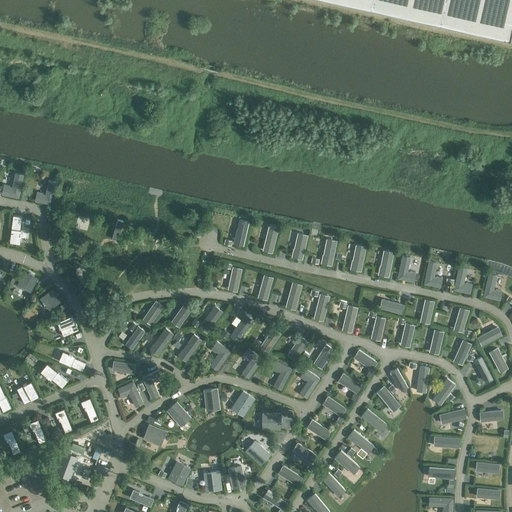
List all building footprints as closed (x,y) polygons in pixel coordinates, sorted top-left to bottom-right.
[(511,0),(349,0),(510,36),(511,24),(511,0)] [(10,186),(3,184),(1,194),(19,198),(24,174),(15,172),(12,187),(9,187),(10,186)] [(52,205),(57,181),(48,180),(45,195),(43,194),(43,193),(37,191),(35,201),(52,205)] [(20,230),(22,217),(13,215),(11,229),(10,242),(20,243),(20,237),(21,237),(22,233),(21,233),(21,230),(20,230)] [(88,229),(90,218),(78,216),(77,227),(88,229)] [(235,243),(243,245),(249,222),(246,221),(245,220),(242,219),(240,220),(239,224),(240,225),(238,232),(237,232),(235,243)] [(104,224),(103,232),(114,232),(115,225),(104,224)] [(271,226),(268,227),(268,231),(268,232),(266,239),(263,250),(272,252),(277,229),(274,228),(274,227),(271,226)] [(303,233),(299,233),(297,234),(296,237),(297,238),(296,246),(297,247),(295,249),(294,248),(292,257),(302,259),(307,235),(303,234),(303,233)] [(332,239),(328,239),(326,240),(325,243),(326,244),(325,252),(326,253),(324,255),(323,254),(321,263),(331,265),(336,241),(332,240),(332,239)] [(362,246),(361,245),(358,244),(355,246),(355,249),(356,250),(354,258),(355,259),(354,261),(352,260),(351,269),(360,271),(365,247),(362,246)] [(389,251),(385,250),(383,252),(383,255),(383,256),(382,263),(383,265),(381,266),(380,266),(378,274),(388,276),(393,253),(389,252),(389,251)] [(407,256),(406,256),(404,256),(403,256),(398,278),(414,282),(416,273),(410,271),(410,272),(407,272),(410,257),(409,257),(407,256)] [(437,263),(429,261),(424,284),(441,287),(443,278),(436,277),(436,278),(434,277),(437,263)] [(241,269),(233,267),(229,288),(237,290),(241,269)] [(463,284),(467,269),(459,267),(454,290),(470,293),(472,284),(466,283),(466,284),(463,284)] [(38,277),(24,270),(16,284),(21,287),(24,289),(24,288),(31,292),(38,277)] [(500,300),(502,291),(496,290),(496,291),(493,290),(496,276),(495,275),(493,274),(492,274),(490,274),(489,274),(483,296),(500,300)] [(272,277),(265,275),(259,296),(266,298),(272,277)] [(301,285),(293,282),(290,293),(288,301),(287,301),(286,305),(287,307),(290,308),(292,307),(294,308),(301,285)] [(63,300),(53,287),(40,297),(43,301),(45,304),(50,310),(63,300)] [(329,296),(320,294),(317,304),(318,305),(316,312),(315,313),(314,316),(315,318),(319,319),(320,318),(322,319),(329,296)] [(309,315),(314,316),(318,298),(314,297),(309,315)] [(383,299),(380,307),(401,312),(403,305),(383,299)] [(429,322),(433,301),(425,299),(421,320),(429,322)] [(156,301),(144,318),(150,323),(163,306),(156,301)] [(172,321),(179,325),(191,308),(185,303),(172,321)] [(222,311),(219,309),(219,308),(215,305),(212,309),(213,310),(207,318),(207,317),(200,326),(207,331),(222,311)] [(357,307),(348,305),(346,316),(344,324),(343,324),(343,328),(344,330),(347,330),(348,330),(351,330),(357,307)] [(454,328),(462,330),(468,310),(460,308),(454,328)] [(238,340),(252,320),(249,318),(250,317),(246,313),(243,318),(244,318),(238,326),(237,326),(231,335),(238,340)] [(72,314),(57,321),(59,326),(60,330),(61,329),(63,336),(79,329),(72,314)] [(385,318),(377,316),(372,337),(380,339),(385,318)] [(409,346),(414,325),(406,323),(401,344),(409,346)] [(138,326),(126,343),(132,348),(145,331),(138,326)] [(478,337),(482,344),(501,334),(497,327),(478,337)] [(155,351),(158,354),(173,333),(166,328),(159,337),(160,338),(154,346),(153,345),(150,349),(154,352),(155,351)] [(268,350),(280,333),(274,328),(261,345),(268,350)] [(443,332),(435,330),(430,351),(438,352),(443,332)] [(186,360),(201,339),(194,334),(187,344),(188,344),(182,352),(181,351),(178,355),(183,359),(183,358),(186,360)] [(295,358),(307,341),(300,336),(288,354),(295,358)] [(470,344),(463,340),(454,360),(462,363),(470,344)] [(210,365),(217,370),(230,351),(217,341),(211,349),(216,352),(217,351),(219,353),(210,365)] [(321,367),(333,349),(326,345),(315,362),(321,367)] [(490,352),(500,371),(507,367),(497,348),(490,352)] [(249,377),(262,358),(248,349),(243,356),(248,360),(249,359),(251,360),(242,372),(243,373),(244,375),(246,376),(247,376),(249,377)] [(372,368),(376,362),(359,350),(354,357),(372,368)] [(69,354),(63,352),(59,361),(83,371),(86,363),(74,357),(75,357),(72,356),(73,355),(70,353),(69,354)] [(492,378),(481,357),(474,361),(485,382),(492,378)] [(134,373),(135,365),(114,361),(113,369),(134,373)] [(281,389),(292,368),(277,361),(273,369),(278,372),(279,370),(281,372),(274,385),(275,386),(277,387),(278,388),(280,388),(281,389)] [(66,381),(47,365),(42,371),(62,387),(66,381)] [(426,391),(429,367),(420,366),(418,384),(417,385),(416,389),(418,391),(422,391),(423,390),(426,391)] [(401,390),(408,386),(397,368),(390,372),(401,390)] [(306,369),(300,376),(306,380),(306,379),(308,380),(300,392),(307,397),(320,378),(306,369)] [(162,379),(158,370),(143,377),(152,398),(159,395),(153,381),(156,380),(156,381),(162,379)] [(339,380),(356,392),(361,385),(343,373),(339,380)] [(441,403),(455,384),(447,378),(442,385),(443,386),(443,388),(441,388),(437,394),(436,394),(434,397),(434,399),(437,402),(438,401),(441,403)] [(24,403),(39,396),(31,381),(27,383),(26,383),(23,384),(23,385),(17,388),(24,403)] [(141,403),(143,402),(133,381),(118,388),(122,397),(127,394),(127,393),(129,392),(136,405),(137,405),(139,405),(140,404),(141,403)] [(11,408),(1,385),(0,385),(0,405),(3,412),(11,408)] [(399,405),(384,386),(377,392),(384,400),(385,400),(390,406),(390,407),(392,410),(394,410),(397,408),(397,407),(399,405)] [(217,388),(204,390),(207,410),(219,408),(217,388)] [(243,415),(254,398),(243,391),(232,408),(243,415)] [(323,403),(341,415),(345,408),(328,396),(323,403)] [(99,418),(90,398),(82,401),(86,410),(91,421),(99,418)] [(190,417),(177,402),(167,410),(181,425),(190,417)] [(60,421),(65,432),(73,429),(64,408),(56,412),(60,421)] [(385,426),(387,424),(367,408),(362,415),(370,422),(371,422),(378,427),(378,428),(381,431),(383,430),(385,427),(385,426)] [(466,417),(464,409),(440,414),(441,417),(440,418),(441,422),(443,423),(447,422),(447,421),(455,419),(455,420),(466,417)] [(502,418),(502,410),(481,412),(481,420),(502,418)] [(262,428),(280,428),(280,413),(263,413),(262,428)] [(35,431),(39,443),(47,440),(44,432),(38,419),(30,423),(34,432),(35,431)] [(325,438),(330,431),(312,420),(308,426),(325,438)] [(166,431),(149,424),(144,438),(160,445),(166,431)] [(372,447),(374,445),(354,429),(348,437),(354,442),(355,441),(357,441),(357,443),(364,448),(364,449),(367,452),(369,452),(372,449),(372,447)] [(12,430),(4,433),(8,442),(13,454),(21,450),(12,430)] [(459,447),(459,438),(435,436),(435,439),(434,440),(434,443),(435,445),(439,446),(440,445),(447,446),(459,447)] [(496,447),(497,438),(476,436),(475,444),(496,447)] [(246,450),(261,464),(270,454),(255,441),(246,450)] [(311,461),(316,454),(298,443),(293,450),(311,461)] [(357,468),(359,466),(341,450),(334,458),(341,463),(342,462),(344,462),(344,464),(349,469),(349,470),(352,473),(355,472),(357,469),(357,468)] [(75,458),(64,454),(59,474),(70,477),(75,458)] [(182,484),(190,468),(177,461),(169,477),(182,484)] [(497,472),(498,464),(477,461),(476,470),(497,472)] [(246,485),(241,465),(229,468),(233,488),(246,485)] [(297,484),(301,477),(283,466),(279,473),(297,484)] [(88,478),(91,470),(83,467),(80,476),(88,478)] [(443,477),(454,478),(455,468),(430,467),(429,470),(428,474),(430,476),(434,476),(443,476),(443,477)] [(207,490),(221,488),(219,471),(204,473),(207,490)] [(343,492),(345,489),(328,472),(322,478),(335,491),(335,492),(338,495),(340,495),(343,493),(343,492)] [(498,498),(499,490),(478,488),(477,496),(498,498)] [(130,496),(150,504),(153,497),(134,489),(130,496)] [(268,490),(264,497),(282,508),(286,501),(268,490)] [(329,511),(330,511),(315,493),(307,499),(313,506),(314,505),(316,505),(315,507),(319,511),(329,511)] [(452,511),(453,498),(430,497),(430,498),(429,500),(429,501),(430,503),(429,505),(444,505),(444,508),(443,508),(442,511),(452,511)] [(183,511),(188,503),(180,499),(175,511),(183,511)]
